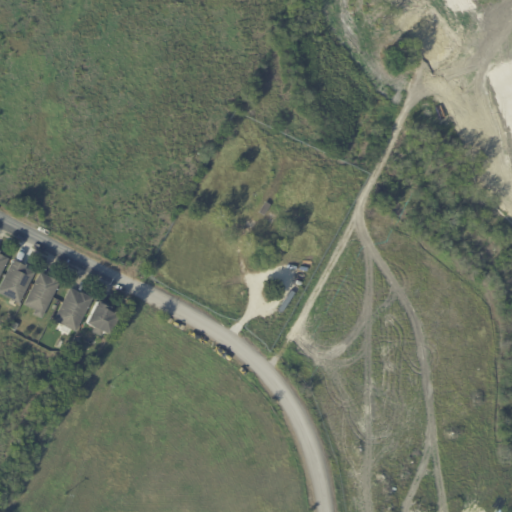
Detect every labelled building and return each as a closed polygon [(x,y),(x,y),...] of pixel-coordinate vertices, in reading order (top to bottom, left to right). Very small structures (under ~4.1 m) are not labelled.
[(268,205),(263,214),(257,212),(263,201),(268,205)] [(0,250),(3,252),(2,255),(11,259),(0,281),(0,250)] [(17,259),(30,266),(28,269),(37,273),(21,305),(0,294),(0,289),(16,259),(17,259)] [(42,273),(59,282),(58,283),(60,284),(42,320),(34,316),(36,312),(24,306),(41,273),(42,273)] [(81,294),(82,294),(83,293),(95,299),(78,333),(73,331),(71,336),(63,332),(65,327),(55,322),(72,289),(81,294)] [(289,290),(294,293),(281,313),(276,309),(289,290)] [(99,302),(112,308),(111,311),(116,313),(115,315),(120,318),(110,336),(102,332),(99,337),(91,333),(94,328),(87,324),(98,301),(99,302)]
